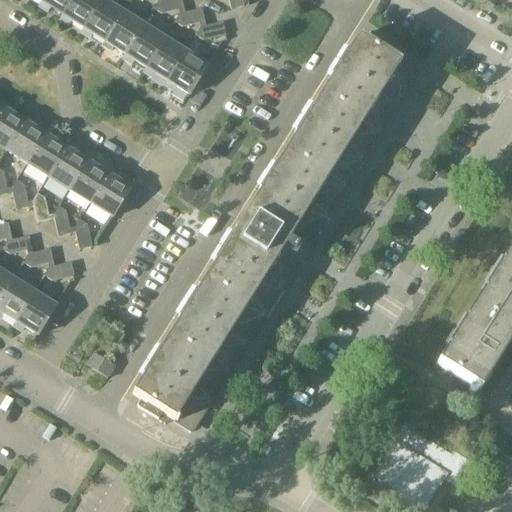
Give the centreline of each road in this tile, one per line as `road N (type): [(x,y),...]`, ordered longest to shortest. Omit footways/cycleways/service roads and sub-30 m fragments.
road 1 (residential): [(97,423),(350,15)]
road 2 (residential): [(272,479),(511,107)]
road 3 (residential): [(168,176),(72,116),(61,50),(0,14)]
road 4 (residential): [(36,383),(168,176)]
road 5 (residential): [(168,176),(279,0)]
road 6 (residential): [(272,479),(151,457)]
